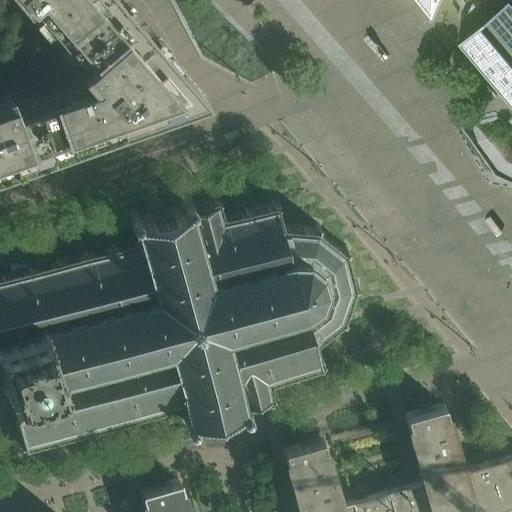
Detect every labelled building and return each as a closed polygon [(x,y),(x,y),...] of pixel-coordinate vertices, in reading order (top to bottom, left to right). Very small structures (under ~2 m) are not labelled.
[(0,0),(0,168),(206,96),(122,0),(0,0)] [(511,0),(477,0),(460,15),(511,76),(511,0)] [(497,96),(488,85),(480,91),(489,103),(497,96)] [(319,362),(323,361),(322,358),(318,359),(313,339),(338,320),(342,323),(346,319),(341,315),(351,287),(357,287),(357,282),(351,281),(343,252),(349,249),(345,245),(340,248),(317,229),(319,224),(314,222),(312,227),(280,224),(275,205),(278,204),(277,201),(274,202),(273,198),(269,199),(270,203),(247,209),(246,205),(242,206),(243,209),(220,215),(216,201),(220,200),(219,197),(215,198),(214,194),(211,195),(212,199),(192,204),(191,198),(187,196),(182,197),(180,201),(181,206),(139,218),(138,213),(134,211),(130,212),(127,216),(130,226),(133,225),(137,238),(114,244),(113,241),(110,242),(111,245),(105,246),(103,239),(121,234),(115,212),(93,218),(94,221),(88,223),(87,219),(65,225),(66,228),(60,230),(60,227),(37,233),(38,236),(33,237),(32,234),(10,240),(10,243),(5,245),(4,241),(0,242),(0,266),(10,263),(9,260),(15,259),(15,262),(33,257),(35,265),(30,266),(29,263),(26,264),(27,267),(3,274),(2,270),(0,270),(0,356),(1,359),(3,366),(0,367),(0,392),(8,397),(21,439),(17,440),(18,444),(22,443),(23,446),(26,445),(25,442),(47,436),(48,440),(52,439),(51,435),(74,429),(75,432),(79,431),(78,428),(101,421),(102,425),(106,424),(105,420),(128,414),(129,418),(133,416),(132,413),(156,406),(157,410),(161,409),(160,405),(182,399),(185,411),(182,412),(184,422),(189,425),(193,424),(195,420),(194,415),(236,404),(237,409),(241,411),(246,410),(248,405),(247,400),(267,395),(267,399),(271,398),(270,394),(274,393),(273,390),(269,391),(266,377),(289,371),(290,374),(293,373),(292,370),(315,363),(316,367),(320,366),(319,362)] [(473,511),(462,469),(444,405),(443,404),(442,404),(406,414),(405,414),(405,415),(405,416),(423,480),(424,480),(433,511),(473,511)] [(283,451),(300,511),(341,511),(339,504),(340,504),(322,439),(320,438),(284,448),(283,451)] [(511,454),(503,457),(511,486),(511,454)] [(511,505),(511,486),(503,457),(482,463),(496,510),(511,505)] [(488,511),(496,510),(482,463),(462,469),(473,511),(488,511)] [(145,511),(187,511),(179,480),(177,479),(141,489),(140,491),(145,511)] [(433,511),(424,480),(423,480),(403,486),(410,511),(433,511)] [(410,511),(403,486),(361,498),(364,511),(410,511)] [(364,511),(361,498),(340,504),(339,504),(341,511),(364,511)]
